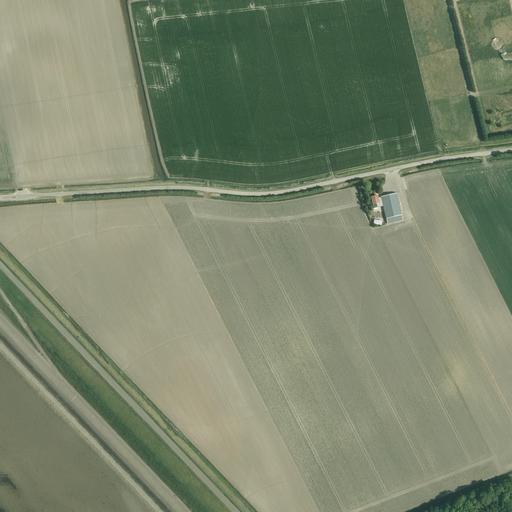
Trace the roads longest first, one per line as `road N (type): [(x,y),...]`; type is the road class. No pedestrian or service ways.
road 1 (unclassified): [(0,197),(147,188),(261,194),(511,149)]
road 2 (unclassified): [(236,511),(0,264)]
